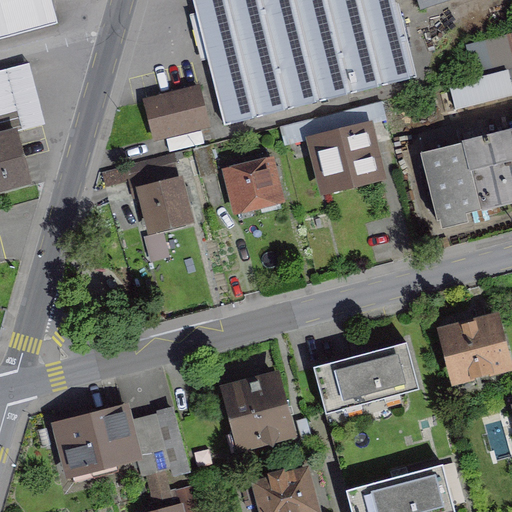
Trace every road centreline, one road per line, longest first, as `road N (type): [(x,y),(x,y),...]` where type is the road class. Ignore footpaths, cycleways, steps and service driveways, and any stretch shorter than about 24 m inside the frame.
road 1 (residential): [(511,256),(13,386)]
road 2 (residential): [(13,386),(124,0)]
